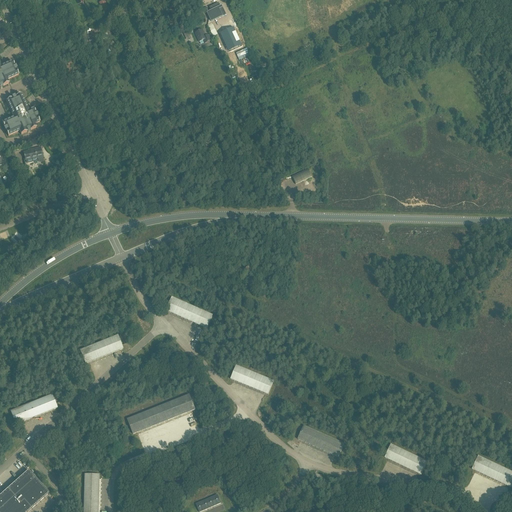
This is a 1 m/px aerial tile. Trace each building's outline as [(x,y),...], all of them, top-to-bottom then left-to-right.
[(104,1),(99,3),(103,13),(109,10),(104,1)] [(222,6),(207,13),(209,18),(211,22),(226,15),(223,8),(222,6)] [(221,34),(229,53),(243,46),(241,42),(237,32),(236,32),(234,28),(221,34)] [(206,43),(212,41),(209,35),(206,37),(203,30),(196,33),(200,42),(204,40),(206,43)] [(0,88),(0,89),(2,88),(2,87),(3,87),(9,84),(7,81),(18,76),(16,71),(15,70),(16,70),(15,68),(14,68),(14,67),(12,62),(1,67),(0,65),(0,88)] [(6,102),(13,118),(2,123),(4,129),(5,128),(5,129),(4,130),(5,132),(6,131),(6,132),(8,137),(19,132),(21,135),(27,133),(27,132),(28,133),(30,132),(29,131),(30,131),(36,129),(35,125),(40,123),(37,118),(36,117),(37,117),(37,115),(36,115),(35,115),(36,114),(33,109),(28,112),(21,95),(15,98),(14,98),(12,98),(13,99),(12,100),(12,99),(6,102)] [(28,153),(23,154),(24,157),(25,161),(26,160),(27,164),(35,162),(35,164),(37,164),(37,162),(37,161),(37,160),(38,159),(38,158),(42,158),(40,149),(27,151),(28,153)] [(11,169),(6,171),(10,180),(11,180),(12,181),(15,180),(11,169)] [(166,312),(207,330),(213,316),(172,298),(166,312)] [(85,365),(123,350),(117,336),(79,351),(85,365)] [(230,380),(268,396),(274,381),(236,366),(230,380)] [(16,426),(57,409),(51,395),(10,412),(16,426)] [(133,436),(195,411),(189,395),(127,420),(133,436)] [(297,440),(338,458),(345,444),(304,426),(297,440)] [(385,459),(421,476),(428,462),(391,445),(385,459)] [(472,470),(511,488),(511,472),(478,456),(472,470)] [(0,511),(28,511),(31,509),(48,494),(49,494),(49,493),(28,471),(27,471),(0,495),(0,511)] [(98,511),(99,475),(84,475),(83,511),(98,511)] [(202,511),(221,504),(217,495),(196,504),(198,511),(202,511)]
